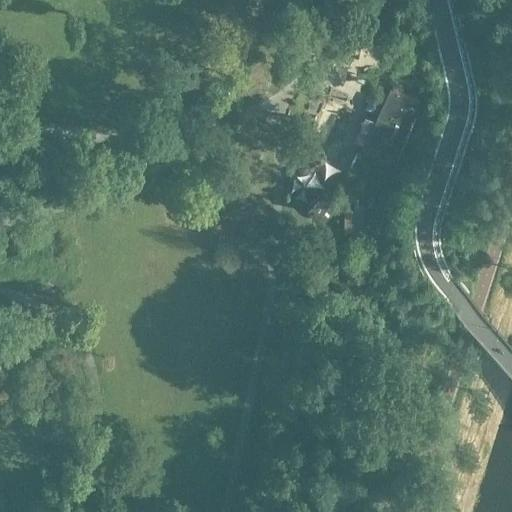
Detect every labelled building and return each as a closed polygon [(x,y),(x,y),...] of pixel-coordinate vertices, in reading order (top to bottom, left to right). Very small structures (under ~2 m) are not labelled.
[(415,110),(414,110),(420,98),(391,85),(366,143),(395,156),(394,157),(395,157),(416,110),(415,110)] [(357,136),(365,139),(374,118),(366,115),(357,136)] [(338,204),(321,187),(305,205),(322,221),(338,204)] [(362,201),(353,201),(353,226),(363,226),(362,201)] [(352,207),(343,207),(343,232),(353,232),(352,207)]
